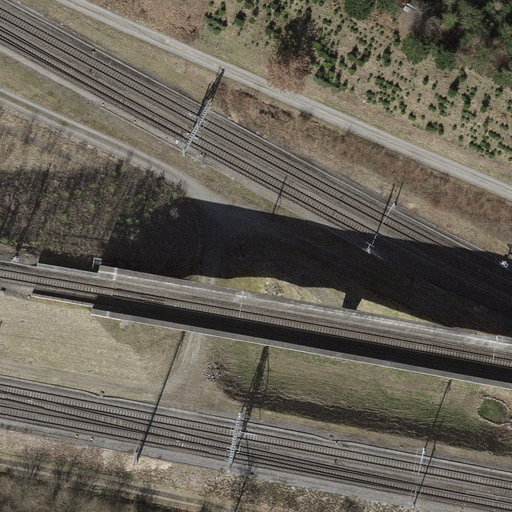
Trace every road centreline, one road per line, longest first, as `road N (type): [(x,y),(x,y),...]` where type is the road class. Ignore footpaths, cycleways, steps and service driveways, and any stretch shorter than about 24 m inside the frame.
road 1 (track): [(511,192),(69,0)]
road 2 (track): [(0,95),(170,173),(201,202),(211,258),(187,388)]
road 3 (track): [(201,202),(511,346)]
road 4 (track): [(0,463),(240,511)]
